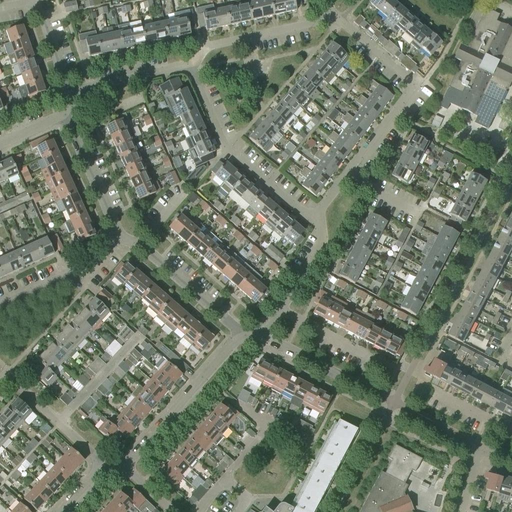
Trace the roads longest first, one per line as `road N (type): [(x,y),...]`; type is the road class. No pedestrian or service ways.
road 1 (residential): [(319,224),(228,150),(191,66)]
road 2 (residential): [(126,467),(242,332)]
road 3 (residential): [(191,66),(203,48),(333,16)]
road 4 (residential): [(0,305),(64,276),(81,282),(121,238)]
road 5 (residential): [(101,463),(8,371),(0,380)]
road 6 (residential): [(242,332),(140,244)]
road 7 (residential): [(121,238),(66,117)]
road 8 (residential): [(68,90),(191,66)]
road 9 (residential): [(266,334),(321,241),(319,224)]
